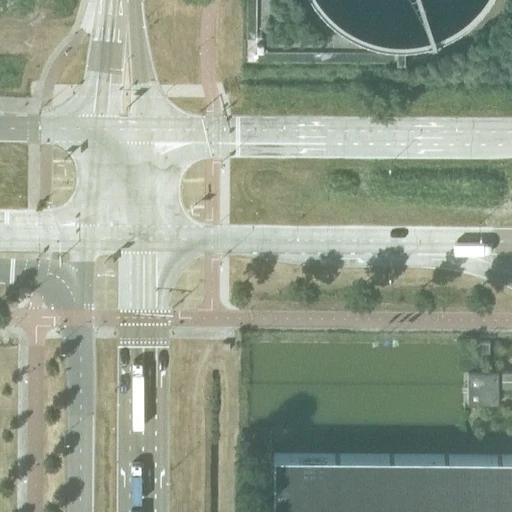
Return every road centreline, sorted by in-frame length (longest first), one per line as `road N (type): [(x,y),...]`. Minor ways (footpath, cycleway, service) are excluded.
road 1 (secondary): [(511,133),(142,130)]
road 2 (secondary): [(150,240),(438,246)]
road 3 (primary): [(145,511),(150,240)]
road 4 (primary): [(82,294),(80,511)]
